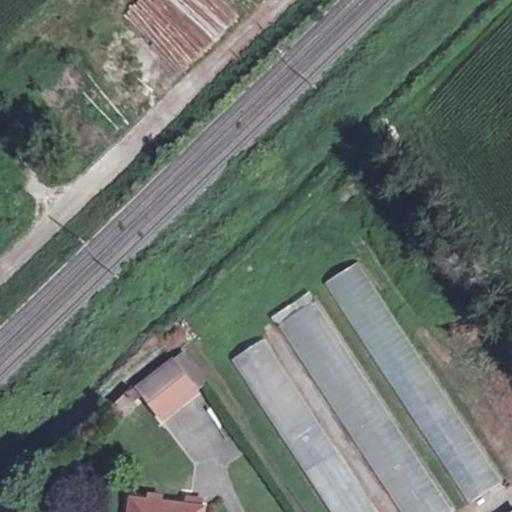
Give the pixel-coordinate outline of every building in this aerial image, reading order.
[(321,198),(312,208),(334,230),(343,220),(321,198)] [(374,252),(511,461),(511,394),(406,231),(374,252)] [(326,283),(470,502),(502,484),(357,263),(326,283)] [(280,326),(402,511),(453,511),(315,304),(280,326)] [(233,360),(333,511),(375,511),(263,341),(233,360)] [(140,389),(162,418),(196,392),(174,363),(140,389)] [(163,505),(163,498),(148,496),(148,503),(163,505)] [(202,511),(203,509),(163,505),(148,503),(134,501),(132,511),(202,511)]
